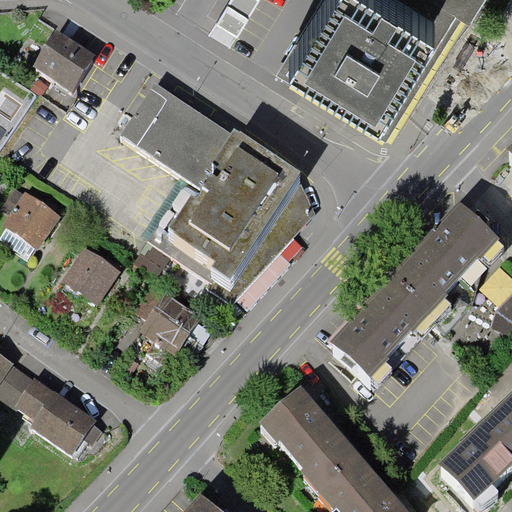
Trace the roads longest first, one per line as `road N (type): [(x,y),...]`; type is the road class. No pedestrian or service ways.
road 1 (residential): [(105,0),(405,190)]
road 2 (tertiary): [(173,446),(405,190)]
road 3 (residential): [(173,446),(0,310)]
